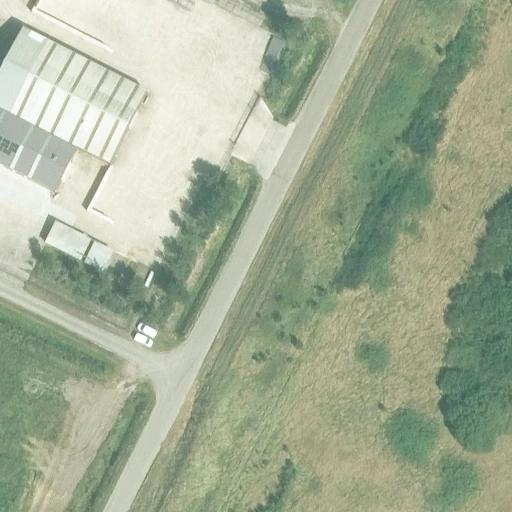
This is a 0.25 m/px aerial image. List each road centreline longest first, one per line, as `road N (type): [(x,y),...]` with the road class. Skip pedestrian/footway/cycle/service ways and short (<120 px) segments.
road 1 (unclassified): [(165,373),(355,0)]
road 2 (unclassified): [(165,373),(0,291)]
road 3 (unclassified): [(99,511),(165,373)]
